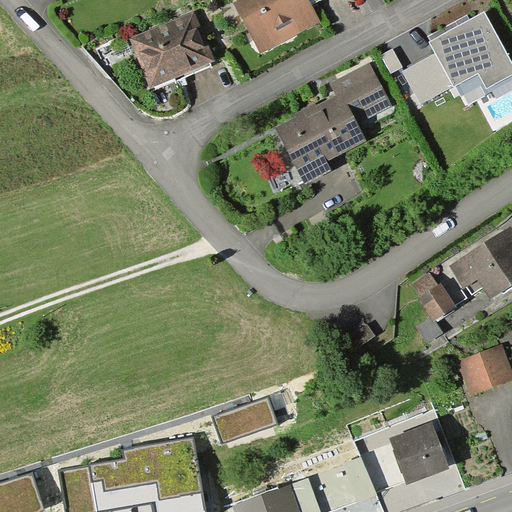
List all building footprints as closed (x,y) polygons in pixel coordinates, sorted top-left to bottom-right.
[(317,19),(306,0),(246,0),(240,4),(264,48),(317,19)] [(511,72),(511,60),(484,10),(429,41),(436,52),(403,70),(421,104),(479,71),(488,86),(511,72)] [(212,61),(194,17),(137,40),(155,84),(212,61)] [(342,98),(282,129),(303,170),(363,140),(342,98)] [(490,290),(511,276),(511,240),(506,231),(454,264),(465,281),(478,273),(490,290)] [(511,372),(501,345),(463,359),(473,386),(511,372)] [(270,394),(213,414),(223,441),(279,422),(270,394)] [(445,465),(431,428),(395,441),(409,479),(445,465)] [(126,457),(58,470),(66,511),(90,511),(151,501),(153,511),(207,511),(193,436),(125,449),(126,457)] [(302,511),(328,511),(376,494),(362,456),(291,483),(302,511)] [(31,472),(0,482),(0,511),(32,511),(44,508),(31,472)] [(299,511),(289,484),(235,504),(237,511),(299,511)]
